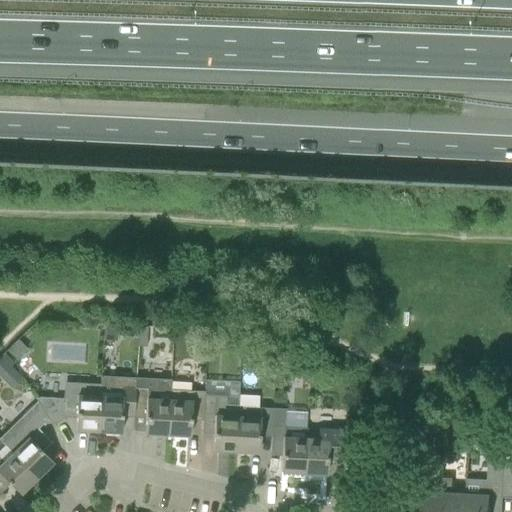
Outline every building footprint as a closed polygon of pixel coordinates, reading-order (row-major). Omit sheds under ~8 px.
[(145,347),(146,327),(138,326),(137,347),(145,347)] [(137,328),(118,327),(117,334),(122,340),(136,341),(137,328)] [(212,330),(212,341),(228,342),(228,331),(212,330)] [(6,351),(15,361),(27,349),(17,340),(6,351)] [(3,353),(0,356),(0,366),(5,372),(14,364),(3,353)] [(308,388),(318,389),(319,373),(309,372),(308,388)] [(100,386),(97,431),(105,432),(105,435),(117,436),(117,432),(120,433),(121,412),(133,413),(135,379),(100,377),(100,386)] [(135,379),(133,413),(145,414),(144,434),(167,435),(168,399),(169,389),(170,389),(170,381),(135,379)] [(65,384),(65,389),(64,399),(34,398),(51,426),(65,418),(75,418),(75,430),(97,431),(100,386),(65,384)] [(169,389),(168,399),(167,435),(189,436),(190,416),(202,417),(203,395),(203,391),(170,389),(169,389)] [(203,395),(202,417),(201,430),(213,430),(212,450),(235,452),(237,417),(237,406),(226,406),(226,397),(203,395)] [(23,465),(36,478),(52,462),(42,451),(51,443),(37,429),(43,422),(33,405),(0,437),(0,441),(12,453),(23,465)] [(237,406),(237,417),(235,452),(258,453),(259,433),(270,433),(272,408),(237,406)] [(270,433),(269,451),(281,452),(280,472),(303,473),(304,465),(305,438),(305,428),(284,427),(285,409),(272,408),(271,426),(270,433)] [(305,438),(304,465),(303,473),(326,475),(327,460),(351,462),(352,431),(318,429),(317,439),(305,438)] [(466,479),(465,494),(464,511),(488,511),(488,509),(500,510),(499,511),(500,511),(502,492),(502,481),(501,481),(502,465),(502,463),(503,463),(505,435),(489,440),(488,449),(487,449),(486,473),(487,473),(487,481),(466,479)] [(452,452),(443,455),(443,463),(452,464),(452,452)] [(0,458),(0,485),(5,480),(20,494),(36,478),(23,465),(12,453),(3,462),(0,458)] [(502,463),(502,465),(501,481),(502,481),(502,492),(511,492),(511,463),(503,463),(502,463)] [(440,511),(441,493),(440,493),(428,492),(429,477),(406,476),(404,511),(405,511),(405,505),(417,505),(416,511),(440,511)] [(441,493),(440,511),(464,511),(465,494),(451,493),(452,479),(441,478),(440,493),(441,493)]
